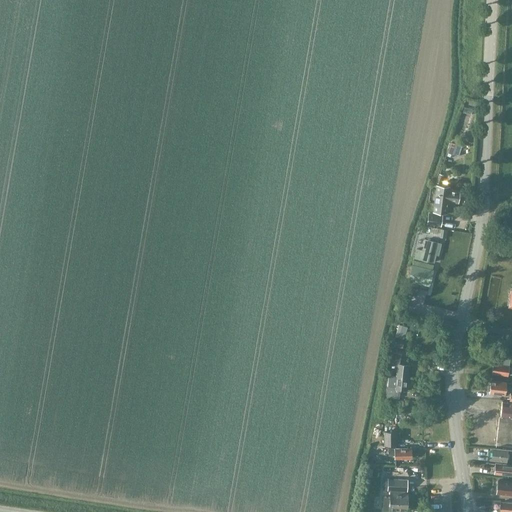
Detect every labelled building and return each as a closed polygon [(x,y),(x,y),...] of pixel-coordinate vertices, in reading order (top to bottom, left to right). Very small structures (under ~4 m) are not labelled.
[(446,152),(453,154),(456,145),(449,143),(446,152)] [(449,187),(449,183),(443,182),(442,186),(436,185),(433,211),(446,213),(448,201),(458,202),(459,190),(449,189),(449,187)] [(427,213),(426,224),(440,226),(441,215),(427,213)] [(438,256),(441,243),(424,239),(422,251),(421,251),(421,250),(415,248),(413,258),(418,259),(433,263),(435,255),(438,256)] [(413,260),(407,281),(416,283),(427,285),(431,270),(421,268),(423,262),(413,260)] [(396,368),(395,376),(408,378),(409,365),(399,364),(400,359),(398,359),(398,355),(400,356),(402,342),(395,341),(394,347),(391,347),(390,354),(393,355),(392,360),(390,360),(389,368),(396,368)] [(511,367),(508,367),(509,360),(494,358),(492,373),(507,375),(507,373),(511,373),(511,367)] [(408,378),(395,376),(388,375),(387,381),(386,397),(398,398),(399,389),(406,390),(408,378)] [(509,396),(508,401),(511,401),(511,387),(511,383),(491,380),(489,393),(509,396)] [(498,416),(496,441),(511,442),(511,403),(501,402),(500,417),(498,416)] [(383,445),(396,445),(396,431),(383,431),(383,445)] [(411,454),(410,452),(410,448),(388,448),(388,458),(394,458),(394,459),(411,459),(410,457),(411,454)] [(511,450),(492,448),(491,459),(506,460),(506,457),(511,457),(511,450)] [(511,475),(511,465),(495,463),(495,465),(493,467),(493,470),(494,471),(494,473),(511,475)] [(407,480),(394,480),(383,479),(382,490),(389,490),(389,492),(389,497),(383,496),(382,510),(388,511),(403,511),(405,511),(407,492),(407,491),(407,480)] [(511,481),(497,480),(497,486),(495,487),(495,490),(496,492),(496,493),(511,494),(511,481)] [(511,511),(511,502),(500,501),(500,504),(498,505),(498,509),(499,510),(498,511),(511,511)]
